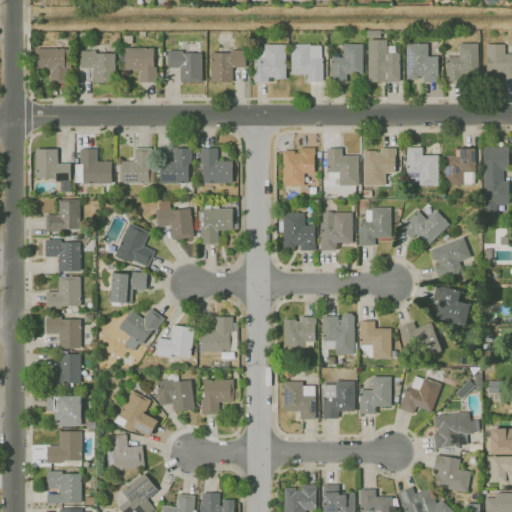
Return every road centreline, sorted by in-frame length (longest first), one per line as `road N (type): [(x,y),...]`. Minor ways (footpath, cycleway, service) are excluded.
road 1 (residential): [(511,114),(13,118)]
road 2 (residential): [(257,511),(258,115)]
road 3 (residential): [(13,118),(14,511)]
road 4 (residential): [(398,453),(190,452)]
road 5 (residential): [(398,283),(192,284)]
